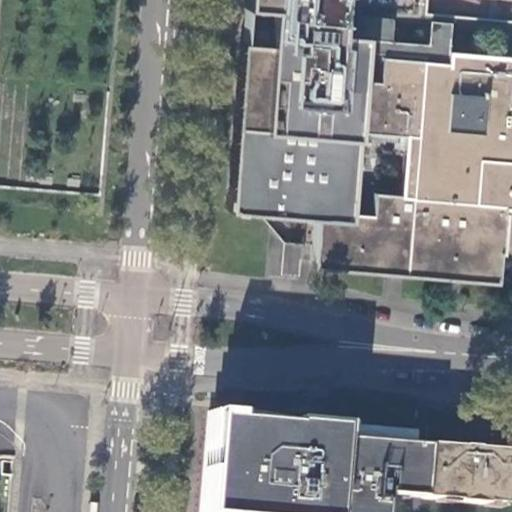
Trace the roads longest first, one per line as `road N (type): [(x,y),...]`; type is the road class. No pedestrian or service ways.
road 1 (tertiary): [(127,353),(181,360),(438,351)]
road 2 (tertiary): [(438,351),(244,308),(132,298)]
road 3 (primary): [(132,298),(154,0)]
road 4 (primary): [(113,511),(127,353)]
road 5 (tertiary): [(132,298),(0,286)]
road 6 (tertiary): [(0,342),(127,353)]
